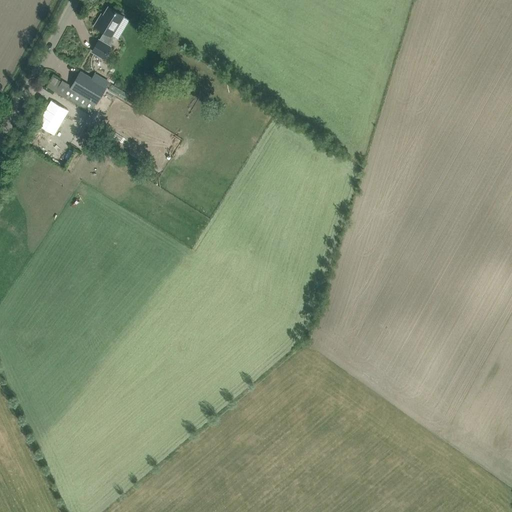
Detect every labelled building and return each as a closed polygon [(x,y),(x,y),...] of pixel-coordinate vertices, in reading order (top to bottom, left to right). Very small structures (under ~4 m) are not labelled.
[(113,35),(124,17),(109,8),(102,19),(100,18),(95,26),(104,31),(93,51),(104,58),(111,46),(110,46),(115,37),(113,35)] [(70,99),(91,112),(96,103),(97,103),(109,82),(106,86),(81,71),(71,88),(75,91),(70,99)] [(59,138),(73,113),(55,102),(41,127),(59,138)] [(80,210),(69,228),(122,259),(133,241),(80,210)] [(116,293),(113,296),(121,305),(124,302),(116,293)]
